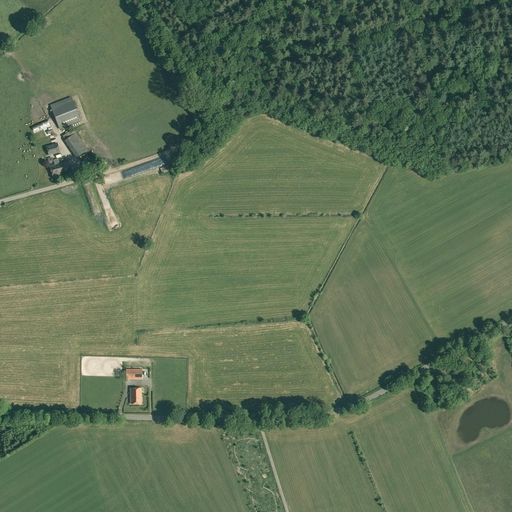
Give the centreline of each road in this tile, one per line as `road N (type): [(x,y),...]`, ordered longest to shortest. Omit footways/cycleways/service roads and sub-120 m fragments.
road 1 (unclassified): [(0,414),(333,413),(511,319)]
road 2 (track): [(509,0),(277,66),(213,113)]
road 3 (track): [(200,128),(272,0)]
road 4 (track): [(210,114),(142,0)]
